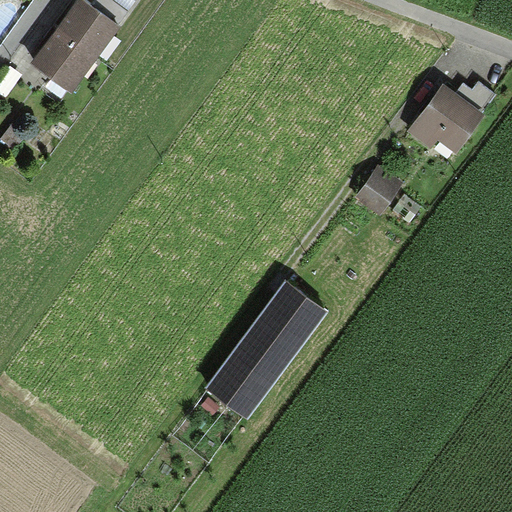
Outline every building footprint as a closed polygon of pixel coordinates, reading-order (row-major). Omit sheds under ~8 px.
[(97,1),(95,0),(69,0),(30,56),(48,68),(73,86),(121,18),(97,1)] [(409,124),(451,154),(495,91),(478,79),(473,87),(463,80),(457,87),(442,76),(409,124)] [(14,118),(1,136),(17,147),(30,129),(14,118)] [(358,193),(381,209),(401,180),(378,164),(358,193)] [(205,380),(247,412),(328,306),(286,274),(205,380)]
